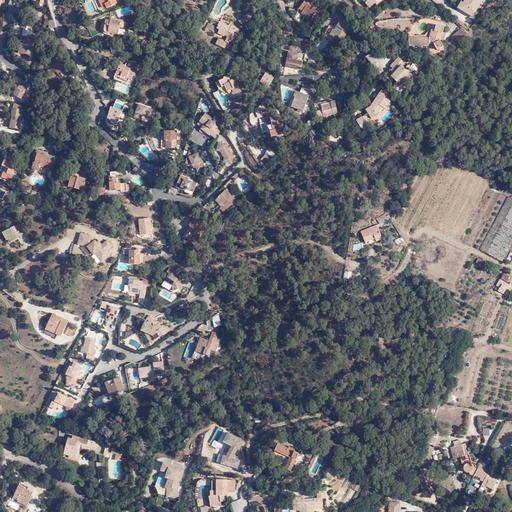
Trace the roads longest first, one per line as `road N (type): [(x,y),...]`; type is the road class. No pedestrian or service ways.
road 1 (residential): [(0,58),(150,169),(171,240),(191,272),(242,256)]
road 2 (track): [(242,256),(290,242),(322,246),(350,269),(384,328),(511,348)]
